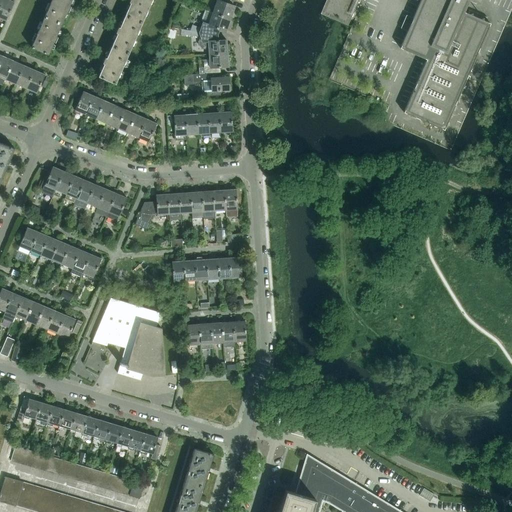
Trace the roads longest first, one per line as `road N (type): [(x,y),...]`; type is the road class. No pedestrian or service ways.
road 1 (residential): [(253,167),(265,361),(239,440)]
road 2 (residential): [(239,440),(0,367)]
road 3 (residential): [(39,140),(147,175),(253,167)]
road 4 (residential): [(253,167),(245,44),(258,0)]
road 5 (residential): [(101,0),(39,140)]
